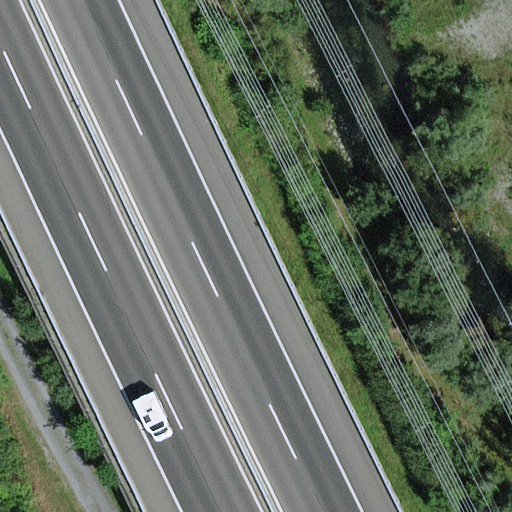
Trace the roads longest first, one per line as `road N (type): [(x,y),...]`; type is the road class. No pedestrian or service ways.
road 1 (motorway): [(323,511),(192,251),(80,0)]
road 2 (motorway): [(0,43),(221,511)]
road 3 (track): [(95,511),(0,328)]
